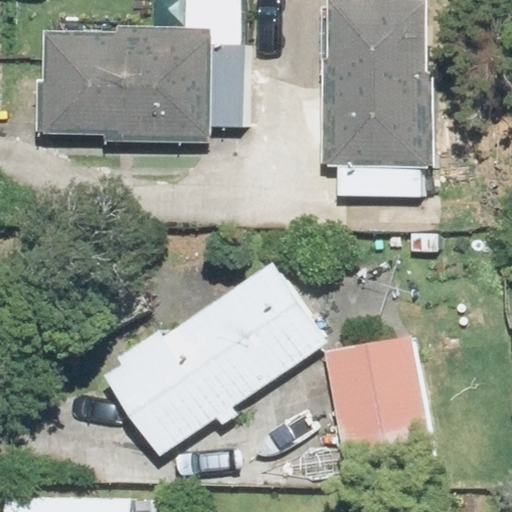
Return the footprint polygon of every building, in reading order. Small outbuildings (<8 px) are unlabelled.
[(337,60),(337,169),(458,169),(459,5),(347,4),(347,60),(337,60)] [(54,82),(55,132),(122,131),(122,142),(223,140),(221,31),(62,34),(63,82),(54,82)] [(290,264),(123,377),(178,456),(344,343),(290,264)] [(430,337),(339,354),(363,474),(453,457),(430,337)] [(20,502),(19,511),(141,511),(142,502),(20,502)]
